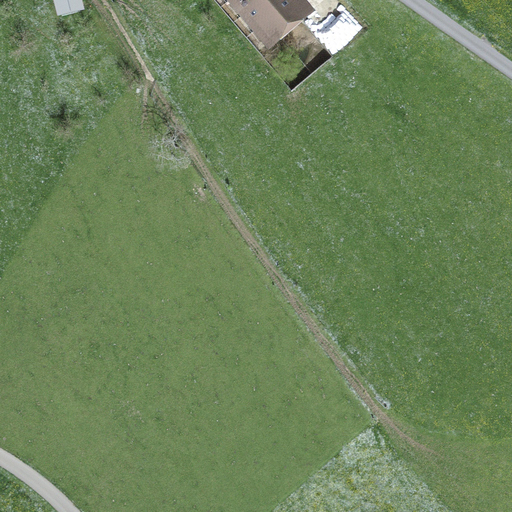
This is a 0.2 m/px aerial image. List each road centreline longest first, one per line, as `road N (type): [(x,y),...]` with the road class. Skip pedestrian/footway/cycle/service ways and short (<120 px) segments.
road 1 (track): [(87,0),(373,407)]
road 2 (unclassified): [(511,74),(403,0)]
